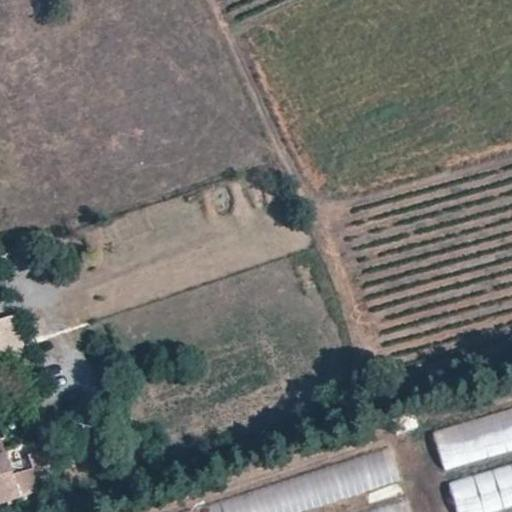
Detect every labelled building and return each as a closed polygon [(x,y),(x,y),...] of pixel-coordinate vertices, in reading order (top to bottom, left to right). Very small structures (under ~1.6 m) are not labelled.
[(19,317),(0,319),(0,366),(26,363),(19,317)] [(511,406),(432,428),(443,466),(511,447),(511,406)] [(0,504),(43,489),(35,466),(27,468),(20,448),(0,455),(0,504)] [(391,450),(178,511),(300,511),(400,483),(391,450)] [(511,459),(447,475),(456,511),(464,511),(511,500),(511,459)] [(409,511),(407,503),(378,511),(409,511)]
